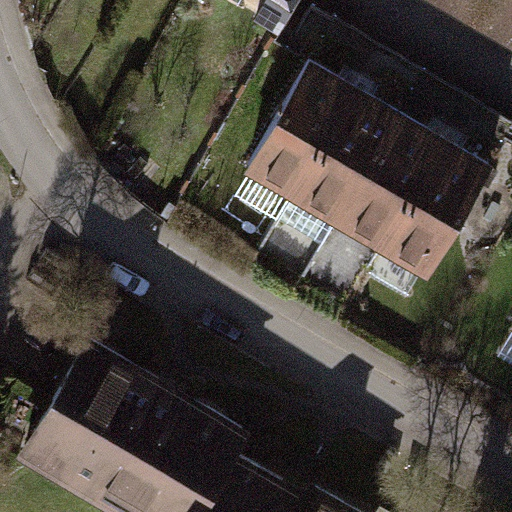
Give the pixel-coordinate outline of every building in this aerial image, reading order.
[(432,0),(466,20),(477,0),(432,0)] [(511,0),(477,0),(466,20),(511,47),(511,44),(511,0)] [(282,118),(253,169),(298,195),(360,88),(315,62),(282,118)] [(360,88),(278,229),(323,256),(406,115),(360,88)] [(406,115),(344,221),(389,247),(451,141),(406,115)] [(451,141),(389,247),(434,273),(496,167),(451,141)] [(161,375),(100,339),(53,414),(29,455),(126,511),(192,511),(245,425),(178,385),(176,389),(159,379),(161,375)] [(294,484),(233,447),(193,511),(360,511),(315,485),(308,497),(292,488),(294,484)]
